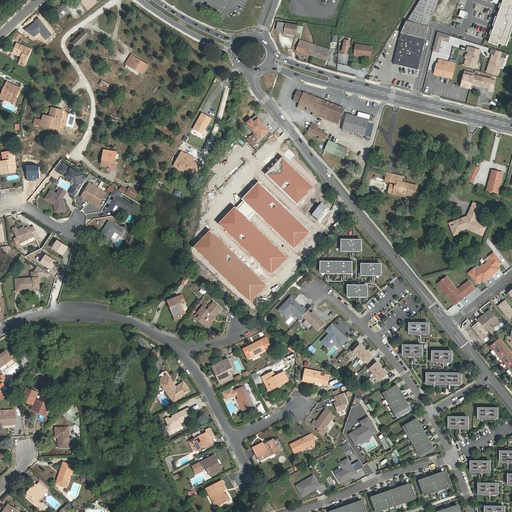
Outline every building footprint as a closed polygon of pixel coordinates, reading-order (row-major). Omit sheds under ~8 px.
[(80,0),(88,10),(97,2),(94,0),(80,0)] [(439,0),(420,0),(407,22),(402,32),(395,63),(418,69),(427,32),(428,28),(429,24),(430,22),(439,0)] [(511,30),(511,0),(503,0),(489,42),(498,45),(499,43),(507,46),(511,30)] [(59,18),(68,11),(65,6),(55,12),(59,18)] [(69,12),(68,11),(59,18),(55,12),(54,13),(59,20),(69,12)] [(52,35),(39,18),(35,21),(35,22),(25,30),(35,37),(40,33),(46,40),(52,35)] [(277,30),(285,32),(287,23),(279,22),(277,30)] [(298,26),(287,23),(285,32),(284,32),(296,35),(298,26)] [(17,31),(12,38),(17,42),(20,38),(28,44),(30,41),(17,31)] [(84,31),(73,43),(78,48),(89,36),(84,31)] [(450,36),(438,32),(432,51),(438,53),(441,40),(449,42),(450,36)] [(304,43),(300,41),(297,51),(313,56),(316,45),(305,42),(304,43)] [(21,59),(27,61),(31,50),(18,44),(14,53),(22,57),(21,59)] [(373,46),(356,44),(354,55),(371,57),(373,46)] [(328,53),(329,49),(316,45),(313,56),(327,60),(329,53),(328,53)] [(465,53),(467,53),(467,57),(466,60),(464,66),(475,69),(480,49),(467,46),(465,53)] [(505,53),(491,49),(490,54),(492,54),(489,62),(489,65),(486,73),(498,76),(505,53)] [(127,65),(140,73),(143,75),(148,66),(131,56),(126,64),(127,65)] [(435,74),(452,78),(456,64),(439,59),(435,74)] [(138,75),(140,73),(127,65),(125,67),(138,75)] [(474,74),(465,71),(462,86),(466,87),(467,86),(471,87),(472,83),(490,88),(490,87),(494,88),(496,80),(492,79),(474,75),(474,74)] [(111,86),(102,81),(99,85),(109,90),(111,86)] [(12,85),(7,83),(5,89),(6,90),(3,98),(14,103),(19,90),(11,86),(12,85)] [(298,91),(295,99),(300,101),(303,93),(298,91)] [(310,111),(314,112),(318,114),(318,115),(338,123),(344,108),(314,97),(314,96),(304,92),(303,93),(300,101),(298,108),(303,110),(304,107),(307,108),(307,110),(310,112),(310,111)] [(51,126),(60,127),(63,111),(56,110),(54,118),(50,117),(44,116),(42,126),(51,128),(51,126)] [(358,112),(357,117),(369,120),(370,115),(358,112)] [(212,118),(202,113),(193,129),(203,134),(212,118)] [(357,117),(347,114),(342,130),(365,136),(369,120),(357,117)] [(268,130),(259,120),(255,123),(252,120),(248,123),(261,137),(268,130)] [(311,124),(308,131),(325,139),(329,132),(322,129),(323,128),(316,125),(315,126),(311,124)] [(257,144),(250,136),(247,139),(254,147),(257,144)] [(349,150),(329,140),(325,150),(344,159),(349,150)] [(105,161),(103,160),(102,166),(110,167),(110,171),(116,172),(117,163),(115,163),(117,153),(106,151),(105,161)] [(8,171),(17,170),(14,152),(5,153),(7,161),(4,162),(0,162),(2,175),(8,174),(8,171)] [(188,171),(187,172),(195,176),(200,166),(185,158),(187,155),(182,152),(176,162),(181,165),(180,167),(188,171)] [(314,188),(282,157),(266,174),(297,205),(314,188)] [(187,173),(187,172),(188,171),(180,167),(181,165),(176,162),(174,167),(187,173)] [(63,164),(57,172),(61,174),(70,179),(74,182),(76,183),(77,184),(73,191),(71,191),(69,194),(75,198),(87,178),(63,164)] [(40,165),(26,165),(26,180),(40,180),(40,165)] [(479,168),(474,166),(468,180),(472,183),(479,168)] [(492,171),(490,180),(492,181),(490,191),(498,193),(503,173),(492,171)] [(395,186),(394,191),(398,192),(397,195),(404,196),(405,194),(414,197),(417,186),(407,184),(407,186),(404,185),(404,183),(401,182),(403,177),(392,174),(390,181),(397,183),(396,186),(395,186)] [(311,232),(258,182),(242,199),(294,249),(311,232)] [(98,189),(90,184),(81,198),(90,202),(98,189)] [(122,185),(119,191),(134,199),(137,192),(122,185)] [(57,194),(51,191),(45,199),(54,205),(56,213),(66,211),(64,201),(62,201),(62,199),(62,198),(63,199),(63,198),(67,192),(61,188),(58,192),(59,192),(57,195),(57,194)] [(98,189),(90,202),(98,207),(106,194),(98,189)] [(115,189),(111,196),(115,198),(114,200),(115,200),(114,202),(113,201),(108,209),(118,215),(122,208),(132,214),(135,207),(117,196),(120,192),(115,189)] [(319,219),(328,208),(321,203),(313,215),(319,219)] [(288,258),(236,207),(219,225),(271,275),(288,258)] [(479,212),(472,209),(468,219),(467,221),(463,219),(452,223),(455,229),(458,231),(459,231),(466,228),(477,233),(481,224),(475,222),(479,212)] [(124,232),(111,224),(109,227),(107,225),(100,236),(107,241),(109,237),(111,238),(115,233),(121,236),(124,232)] [(15,240),(18,245),(19,245),(19,246),(21,245),(20,244),(34,237),(29,227),(25,230),(24,228),(18,231),(14,232),(17,239),(15,240)] [(267,285),(210,232),(193,249),(251,303),(267,285)] [(69,247),(57,240),(52,248),(64,256),(69,247)] [(353,241),(342,241),(342,251),(353,251),(353,241)] [(502,263),(494,252),(468,272),(476,283),(481,280),(483,282),(500,268),(499,266),(502,263)] [(57,261),(46,255),(41,263),(52,270),(57,261)] [(374,265),(362,265),(362,275),(373,275),(374,265)] [(32,279),(15,280),(16,290),(25,289),(25,291),(39,290),(38,277),(44,276),(46,277),(48,274),(38,267),(38,272),(31,273),(32,279)] [(447,277),(438,284),(442,288),(444,287),(448,292),(446,294),(455,305),(475,289),(469,281),(458,290),(447,277)] [(360,287),(348,287),(348,297),(360,297),(360,287)] [(307,310),(291,295),(277,310),(286,318),(291,312),(299,319),(302,316),(307,310)] [(168,301),(172,312),(174,312),(176,317),(181,316),(185,314),(181,305),(185,304),(182,296),(168,301)] [(511,309),(505,301),(498,306),(509,319),(511,316),(511,309)] [(213,303),(211,306),(209,308),(207,311),(203,307),(198,313),(200,315),(197,318),(207,327),(212,320),(211,319),(209,318),(211,315),(213,316),(215,318),(219,313),(217,311),(220,308),(213,303)] [(313,312),(311,313),(307,310),(302,316),(318,331),(325,323),(313,312)] [(494,325),(498,321),(490,311),(484,316),(482,318),(482,317),(478,320),(487,332),(491,329),(489,326),(493,323),(494,325)] [(174,312),(172,312),(176,321),(181,319),(181,316),(176,317),(174,312)] [(479,322),(472,327),(483,340),(489,335),(479,322)] [(349,338),(332,323),(326,331),(329,333),(321,342),(329,349),(336,342),(341,347),(349,338)] [(421,334),(422,324),(410,324),(410,334),(421,334)] [(511,354),(500,340),(492,346),(494,350),(497,353),(500,357),(501,358),(506,364),(507,366),(510,369),(511,371),(511,354)] [(252,357),(259,354),(266,350),(261,341),(247,348),(252,357)] [(365,350),(360,345),(359,346),(354,351),(353,352),(358,358),(365,350)] [(416,346),(405,346),(405,356),(416,356),(416,346)] [(159,354),(154,350),(150,355),(155,359),(159,354)] [(371,355),(365,350),(358,358),(364,363),(365,362),(370,356),(371,355)] [(0,368),(12,359),(6,351),(0,355),(0,356),(0,357),(0,368)] [(434,353),(434,363),(445,363),(445,353),(434,353)] [(368,364),(371,368),(377,363),(373,359),(368,364)] [(219,375),(217,375),(216,376),(220,384),(231,379),(227,370),(232,368),(228,360),(215,366),(219,375)] [(10,368),(9,367),(5,374),(13,378),(20,366),(14,362),(10,368)] [(382,368),(378,362),(377,363),(371,368),(370,369),(375,374),(382,368)] [(387,374),(382,368),(375,374),(380,381),(381,380),(386,375),(387,374)] [(322,384),(324,376),(320,375),(321,372),(305,369),(302,381),(311,383),(311,382),(322,384)] [(160,383),(174,402),(189,391),(183,383),(176,388),(164,372),(159,374),(160,383)] [(269,391),(276,387),(275,386),(279,384),(280,386),(289,381),(284,372),(275,377),(272,372),(262,378),(269,391)] [(461,375),(449,375),(449,385),(461,385),(461,375)] [(395,384),(384,391),(388,398),(399,391),(395,384)] [(235,391),(239,399),(245,410),(254,406),(245,386),(235,391)] [(38,392),(29,388),(24,399),(34,404),(31,411),(37,413),(38,412),(46,415),(51,402),(44,399),(43,403),(35,400),(38,392)] [(403,397),(399,391),(388,398),(391,404),(403,397)] [(344,393),(334,396),(336,402),(334,402),(338,412),(345,410),(348,403),(344,393)] [(403,397),(391,404),(395,410),(406,403),(403,397)] [(410,410),(406,403),(395,410),(399,417),(410,410)] [(67,412),(74,419),(77,416),(70,409),(67,412)] [(176,417),(173,418),(169,420),(169,418),(166,420),(169,426),(170,425),(172,430),(181,426),(180,424),(193,417),(188,409),(175,415),(176,417)] [(326,409),(322,414),(324,416),(321,419),(320,418),(317,422),(315,420),(312,425),(318,429),(319,428),(323,431),(325,428),(334,415),(326,409)] [(498,419),(498,409),(478,409),(478,418),(498,419)] [(11,418),(16,418),(15,410),(6,411),(6,414),(0,414),(0,425),(11,425),(11,418)] [(378,433),(368,417),(360,422),(363,426),(359,428),(360,430),(358,431),(357,429),(349,434),(356,446),(378,433)] [(468,428),(468,418),(449,417),(449,427),(468,428)] [(415,418),(404,425),(407,431),(419,424),(415,418)] [(419,424),(407,431),(411,437),(422,430),(419,424)] [(68,428),(55,428),(56,438),(58,438),(59,448),(69,448),(68,428)] [(210,439),(214,437),(210,429),(206,431),(207,434),(189,443),(191,448),(195,446),(197,449),(206,444),(207,447),(212,444),(210,440),(210,439)] [(422,430),(411,437),(414,443),(426,437),(422,430)] [(426,437),(414,443),(418,449),(430,443),(426,437)] [(311,445),(310,444),(307,438),(304,440),(303,439),(290,445),(294,453),(301,450),(304,448),(311,445)] [(268,454),(273,452),(274,454),(279,451),(274,440),(264,445),(263,443),(253,448),(259,461),(269,456),(268,454)] [(433,449),(430,443),(418,449),(422,456),(433,449)] [(194,453),(207,447),(206,444),(197,449),(195,446),(191,448),(194,453)] [(511,461),(511,451),(500,452),(500,462),(511,461)] [(215,461),(217,460),(214,455),(193,466),(197,473),(202,471),(202,470),(206,468),(210,476),(220,471),(215,461)] [(171,456),(165,459),(167,464),(173,461),(171,456)] [(348,459),(340,463),(344,470),(336,475),(341,482),(351,477),(350,475),(352,474),(353,476),(356,473),(348,459)] [(490,472),(490,462),(471,462),(471,471),(490,472)] [(63,463),(59,475),(61,475),(58,483),(67,486),(74,466),(63,463)] [(446,472),(438,475),(443,488),(450,485),(446,472)] [(61,475),(59,475),(56,484),(66,488),(67,486),(58,483),(61,475)] [(438,475),(432,477),(436,490),(443,488),(438,475)] [(320,486),(313,476),(307,479),(308,480),(297,487),(303,496),(312,491),(311,490),(315,487),(316,489),(320,486)] [(432,477),(425,480),(430,492),(436,490),(432,477)] [(425,480),(418,482),(422,495),(430,492),(425,480)] [(222,481),(213,486),(214,489),(208,492),(215,507),(224,503),(224,504),(227,503),(226,502),(230,500),(227,495),(226,495),(223,491),(225,490),(223,485),(224,485),(222,481)] [(45,490),(38,484),(36,487),(33,490),(34,491),(31,495),(30,494),(27,497),(37,507),(36,508),(41,511),(46,511),(48,510),(37,500),(45,490)] [(498,494),(498,484),(479,484),(479,494),(498,494)] [(36,487),(33,485),(23,497),(36,508),(37,507),(27,497),(30,494),(31,495),(34,491),(33,490),(36,487)] [(411,485),(404,487),(408,500),(416,497),(411,485)] [(404,487),(397,489),(402,502),(408,500),(404,487)] [(397,489),(391,492),(395,504),(402,502),(397,489)] [(391,492),(384,494),(389,507),(395,504),(391,492)] [(384,494),(377,496),(382,509),(389,507),(384,494)] [(377,496),(370,499),(375,511),(382,509),(377,496)] [(356,504),(359,511),(367,511),(364,501),(356,504)]
